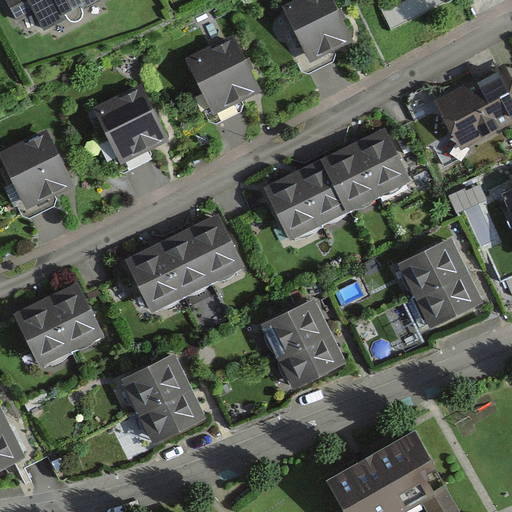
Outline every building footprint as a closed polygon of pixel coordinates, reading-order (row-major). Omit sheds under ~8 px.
[(6,0),(17,20),(34,12),(44,30),(100,0),(6,0)] [(333,0),(294,0),(282,6),(310,62),(354,40),(333,0)] [(235,36),(186,59),(213,114),(262,90),(235,36)] [(511,126),(511,80),(504,66),(433,104),(460,154),(511,126)] [(141,84),(93,109),(121,164),(169,139),(141,84)] [(73,184),(46,129),(0,152),(0,153),(27,207),(73,184)] [(378,196),(407,182),(384,136),(355,150),(378,196)] [(350,210),(378,196),(355,150),(327,164),(350,210)] [(321,224),(350,210),(327,164),(299,178),(321,224)] [(293,238),(321,224),(299,178),(270,192),(293,238)] [(482,182),(452,191),(457,207),(487,198),(482,182)] [(211,283),(240,269),(218,224),(189,238),(211,283)] [(182,297),(211,283),(189,238),(160,252),(182,297)] [(464,277),(450,249),(406,270),(420,298),(464,277)] [(153,311),(182,297),(160,252),(131,266),(153,311)] [(478,305),(464,277),(420,298),(434,326),(478,305)] [(69,350),(98,336),(76,292),(48,306),(69,350)] [(41,364),(69,350),(48,306),(19,320),(41,364)] [(327,338),(313,310),(269,331),(282,359),(327,338)] [(341,366),(327,338),(282,359),(296,388),(341,366)] [(188,392),(174,364),(128,386),(142,414),(188,392)] [(201,421),(188,392),(142,414),(156,443),(201,421)] [(415,429),(371,453),(367,446),(354,453),(358,460),(325,479),(343,511),(401,511),(435,493),(424,472),(436,466),(415,429)] [(6,431),(0,433),(0,468),(20,458),(6,431)]
